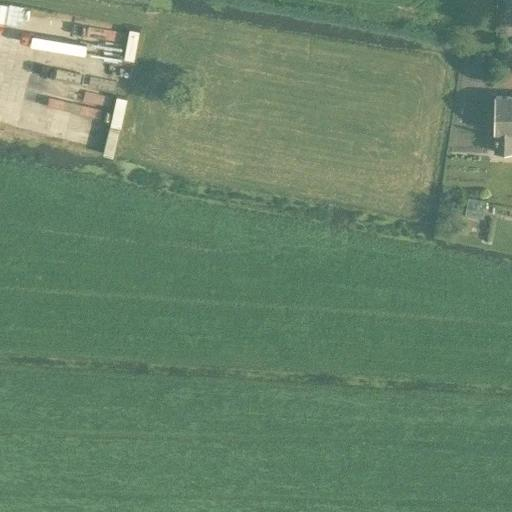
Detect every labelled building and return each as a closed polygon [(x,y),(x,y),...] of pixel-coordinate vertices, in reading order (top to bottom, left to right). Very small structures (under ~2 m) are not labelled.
[(123,91),(134,25),(78,16),(67,82),(123,91)] [(45,91),(39,118),(2,110),(0,120),(0,121),(66,136),(69,124),(99,131),(102,117),(52,106),(54,93),(45,91)] [(122,155),(130,95),(118,93),(110,153),(122,155)] [(87,113),(102,116),(106,98),(91,95),(87,113)] [(511,96),(495,96),(494,151),(511,151),(511,96)]
